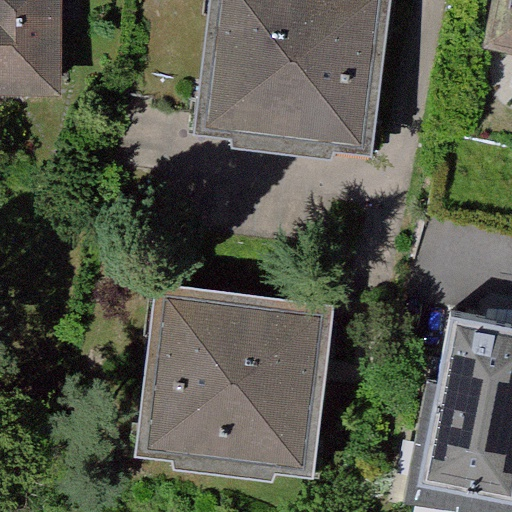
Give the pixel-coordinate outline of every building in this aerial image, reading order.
[(0,125),(79,125),(77,0),(74,0),(0,1),(0,125)] [(406,11),(331,0),(221,0),(200,144),(383,171),(406,11)] [(511,0),(502,0),(485,82),(511,87),(511,0)] [(142,477),(325,493),(341,313),(158,297),(142,477)] [(511,511),(511,344),(453,334),(421,508),(442,511),(511,511)]
